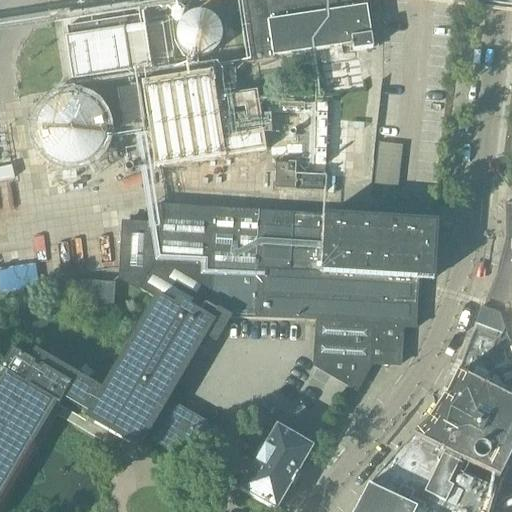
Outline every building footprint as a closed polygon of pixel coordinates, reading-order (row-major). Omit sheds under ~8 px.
[(372,49),(370,38),(366,9),(367,9),(366,0),(236,0),(247,65),(274,61),(273,58),(341,48),(342,55),(353,53),(353,52),(372,49)] [(67,37),(65,38),(71,81),(168,66),(162,23),(140,26),(138,16),(66,27),(67,37)] [(141,84),(154,168),(265,151),(256,92),(216,98),(212,73),(141,84)] [(116,91),(122,129),(142,126),(136,88),(116,91)] [(43,153),(53,162),(66,166),(79,166),(91,160),(100,150),(104,137),(104,124),(98,112),(88,103),(75,98),(62,99),(50,105),(41,115),(36,128),(37,141),(43,153)] [(288,142),(296,143),(297,112),(289,112),(288,142)] [(378,143),(373,185),(398,188),(402,146),(378,143)] [(295,175),(295,164),(276,164),(275,188),(275,189),(327,192),(327,177),(295,175)] [(203,305),(228,319),(304,322),(317,323),(314,367),(356,391),(371,364),(399,366),(401,327),(414,328),(414,329),(416,329),(419,279),(433,280),(436,225),(156,207),(156,209),(155,226),(123,224),(120,279),(156,301),(181,315),(184,310),(188,313),(194,306),(197,308),(199,306),(203,305)] [(456,378),(511,406),(511,208),(503,208),(503,212),(504,244),(503,244),(495,278),(495,279),(486,301),(483,309),(456,378)] [(0,254),(0,275),(3,295),(34,291),(28,251),(0,254)] [(52,307),(112,311),(113,285),(54,281),(52,307)] [(0,369),(0,371),(3,373),(0,377),(0,490),(52,402),(59,406),(63,398),(89,413),(87,417),(127,440),(139,448),(145,436),(168,399),(205,336),(215,342),(228,319),(203,305),(199,306),(197,308),(194,306),(188,313),(184,310),(181,315),(156,301),(103,390),(103,391),(34,351),(28,361),(11,351),(0,369)] [(511,406),(456,378),(452,386),(511,415),(511,406)] [(410,443),(473,472),(498,484),(511,455),(511,415),(452,386),(444,403),(443,402),(430,422),(430,423),(411,442),(410,443)] [(168,399),(145,436),(240,491),(268,443),(264,441),(265,436),(259,436),(254,437),(250,439),(246,442),(243,446),(214,430),(166,402),(168,399)] [(240,491),(275,511),(312,449),(276,429),(268,443),(240,491)] [(402,450),(402,451),(468,482),(473,472),(410,443),(403,451),(402,450)] [(468,482),(402,451),(366,492),(355,511),(489,511),(495,494),(468,482)]
